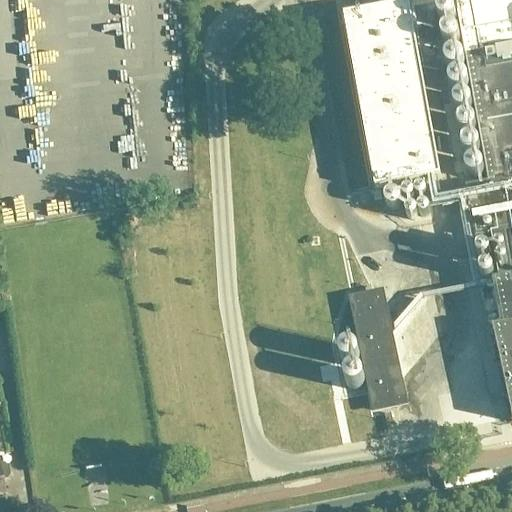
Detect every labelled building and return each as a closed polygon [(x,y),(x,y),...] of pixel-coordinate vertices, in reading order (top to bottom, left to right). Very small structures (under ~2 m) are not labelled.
[(95,0),(96,14),(116,13),(115,0),(95,0)] [(511,0),(377,0),(381,16),(345,22),(377,194),(442,182),(410,11),(447,4),(448,11),(453,14),(457,13),(489,189),(466,193),(478,256),(476,260),(477,263),(480,265),(484,265),(485,271),(482,273),(480,276),(480,280),(483,285),(488,286),(492,283),(501,332),(500,332),(497,334),(496,335),(495,337),(495,339),(511,424),(511,423),(511,0)] [(171,77),(189,78),(189,47),(171,47),(171,77)] [(461,83),(456,66),(442,70),(447,87),(461,83)] [(135,178),(132,129),(118,130),(122,179),(135,178)] [(95,219),(90,169),(71,171),(77,221),(95,219)] [(374,413),(395,409),(372,298),(351,302),(374,413)] [(336,308),(320,319),(342,354),(350,348),(341,333),(348,328),(336,308)] [(235,342),(236,362),(295,359),(294,339),(235,342)] [(390,416),(384,418),(387,433),(393,432),(390,416)] [(108,468),(91,468),(91,481),(107,482),(108,468)]
